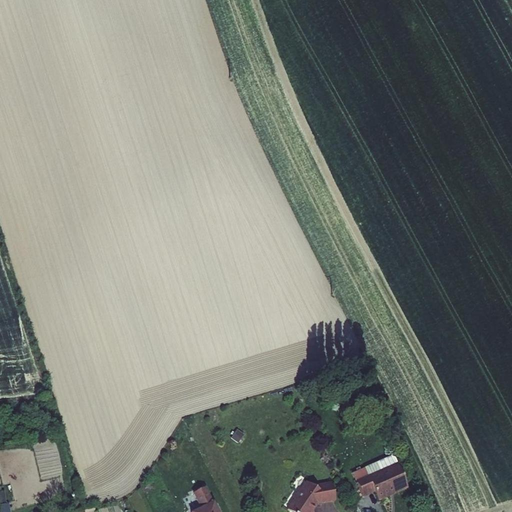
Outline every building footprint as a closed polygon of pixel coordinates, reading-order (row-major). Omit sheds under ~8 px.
[(364,485),(371,503),(383,499),(386,508),(398,503),(397,499),(414,492),(406,473),(377,484),(376,481),(364,485)] [(374,474),(362,478),(364,485),(376,481),(374,474)] [(298,511),(322,511),(324,510),(343,507),(341,490),(323,493),(316,487),(310,495),(307,496),(303,502),(303,505),(298,511)] [(0,488),(0,511),(9,511),(4,488),(0,488)] [(205,511),(220,511),(210,490),(199,495),(207,511),(205,511)] [(397,499),(398,503),(415,497),(414,492),(397,499)]
